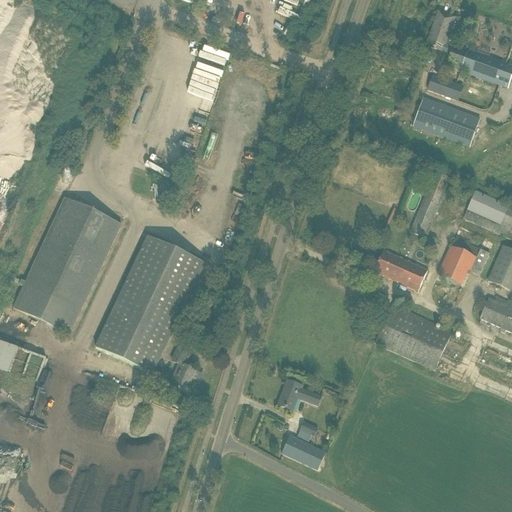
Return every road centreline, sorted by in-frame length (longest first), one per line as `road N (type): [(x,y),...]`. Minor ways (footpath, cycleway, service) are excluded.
road 1 (tertiary): [(220,440),(364,0)]
road 2 (unclassified): [(365,511),(220,440)]
